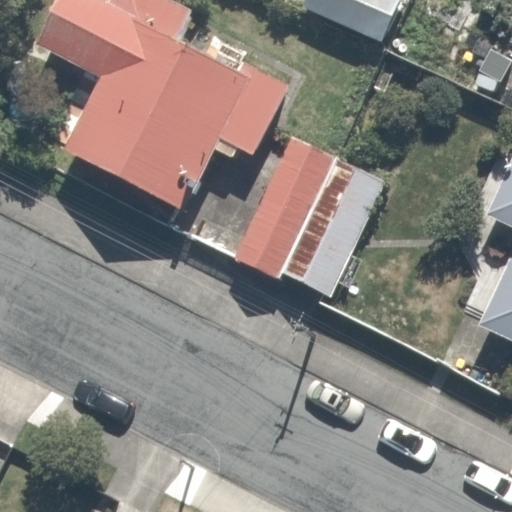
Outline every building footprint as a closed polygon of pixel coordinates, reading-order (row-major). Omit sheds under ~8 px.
[(249,79),(182,44),(199,13),(173,0),(104,0),(66,0),(42,47),(108,82),(70,152),(188,215),(221,155),(249,170),(297,81),(259,60),(249,79)] [(306,0),(302,10),(382,47),(402,0),(306,0)] [(349,169),(300,142),(238,252),(286,279),(349,169)] [(511,176),(493,218),(511,227),(511,258),(481,326),(511,340),(511,176)] [(138,511),(116,500),(109,511),(138,511)]
